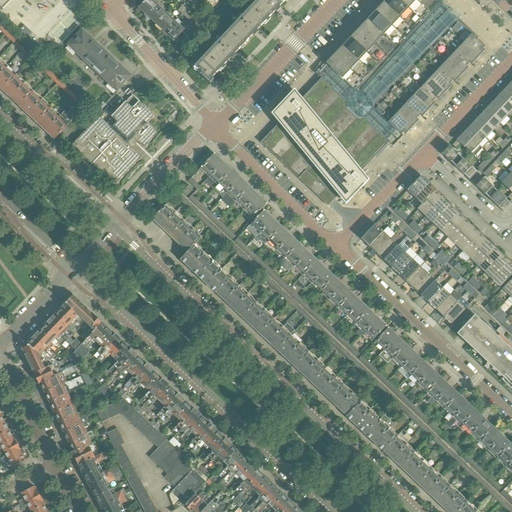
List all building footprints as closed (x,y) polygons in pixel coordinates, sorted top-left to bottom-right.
[(158,5),(162,0),(145,0),(138,8),(139,8),(147,16),(158,5)] [(257,0),(252,6),(267,20),(275,11),(277,13),(281,8),(279,7),(284,2),(285,0),(257,0)] [(385,0),(384,2),(393,11),(405,22),(413,13),(421,4),(416,0),(385,0)] [(440,5),(435,0),(416,0),(421,4),(432,14),(440,5)] [(384,2),(367,19),(377,28),(385,19),(393,11),(384,2)] [(178,10),(182,14),(188,8),(184,4),(178,10)] [(421,4),(413,13),(424,23),(432,14),(421,4)] [(147,16),(156,25),(166,14),(158,5),(147,16)] [(342,79),(326,64),(322,68),(316,73),(322,78),(331,87),(340,95),(344,99),(348,103),(348,108),(358,117),(363,117),(372,125),(389,142),(398,132),(387,122),(377,112),(372,108),(372,102),(383,92),(391,83),(410,64),(427,47),(438,36),(455,19),(447,11),(440,5),(432,14),(424,23),(408,41),(400,50),(384,68),(376,77),(368,86),(362,93),(357,93),(342,79)] [(252,6),(229,30),(244,44),(253,35),(255,36),(258,32),(257,31),(267,20),(252,6)] [(188,8),(182,14),(191,23),(197,16),(188,8)] [(405,22),(393,11),(385,19),(408,41),(424,23),(413,13),(405,22)] [(156,25),(165,33),(175,22),(166,14),(156,25)] [(189,25),(194,29),(202,20),(197,16),(191,23),(189,25)] [(367,19),(342,46),(359,61),(367,52),(384,68),(400,50),(377,28),(367,19)] [(385,19),(377,28),(400,50),(408,41),(385,19)] [(455,19),(438,36),(446,44),(463,26),(455,19)] [(177,20),(175,22),(165,33),(173,41),(186,28),(177,20)] [(194,29),(198,33),(206,24),(202,20),(194,29)] [(206,24),(198,33),(202,37),(211,28),(206,24)] [(19,31),(27,38),(32,33),(24,26),(19,31)] [(470,33),(463,26),(446,44),(454,51),(462,42),(470,33)] [(131,76),(93,41),(82,30),(68,45),(117,91),(131,76)] [(229,30),(207,54),(221,68),(231,58),(232,60),(236,56),(235,54),(244,44),(229,30)] [(32,33),(27,38),(30,42),(36,36),(32,33)] [(485,47),(470,33),(462,42),(477,57),(479,55),(480,56),(485,51),(483,49),(485,47)] [(438,36),(427,47),(443,62),(445,60),(454,51),(446,44),(438,36)] [(10,46),(14,49),(20,43),(16,40),(13,43),(10,46)] [(462,42),(454,51),(468,65),(468,64),(469,63),(471,65),(476,60),(476,59),(477,57),(462,42)] [(19,48),(22,51),(25,48),(20,43),(14,49),(16,51),(19,48)] [(334,54),(350,70),(368,86),(376,77),(359,61),(342,46),(334,54)] [(427,47),(410,64),(426,80),(429,77),(437,69),(443,62),(427,47)] [(454,51),(445,60),(461,75),(463,73),(468,68),(466,66),(468,65),(454,51)] [(367,52),(359,61),(376,77),(384,68),(367,52)] [(221,68),(207,54),(195,66),(202,73),(201,75),(210,83),(214,79),(212,78),(221,68)] [(326,64),(342,79),(350,70),(334,54),(326,64)] [(445,60),(443,62),(437,69),(452,82),(451,82),(453,80),(455,82),(460,77),(459,76),(461,75),(445,60)] [(410,64),(391,83),(408,99),(412,95),(420,86),(426,80),(410,64)] [(0,74),(0,88),(2,90),(15,77),(6,68),(0,74)] [(437,69),(429,77),(444,92),(446,90),(447,91),(452,86),(450,84),(451,82),(452,82),(437,69)] [(350,70),(342,79),(357,93),(362,93),(368,86),(350,70)] [(68,82),(79,93),(86,84),(76,74),(68,82)] [(2,90),(11,98),(23,85),(15,77),(2,90)] [(429,77),(426,80),(420,86),(435,100),(436,98),(438,100),(443,94),(444,92),(429,77)] [(322,78),(302,99),(310,108),(331,87),(322,78)] [(392,109),(396,112),(404,104),(408,99),(391,83),(383,92),(390,99),(396,105),(392,109)] [(11,98),(19,106),(32,93),(23,85),(11,98)] [(420,86),(412,95),(428,110),(429,108),(430,109),(435,103),(433,101),(435,100),(420,86)] [(340,95),(331,87),(310,108),(318,118),(340,95)] [(511,92),(506,88),(499,95),(511,107),(511,92)] [(361,171),(346,152),(318,118),(310,108),(302,99),(294,90),(271,114),(279,123),(260,143),(328,206),(338,195),(346,205),(369,180),(361,171)] [(372,108),(377,112),(390,99),(383,92),(372,102),(372,108)] [(19,106),(28,115),(41,101),(32,93),(19,106)] [(158,133),(149,124),(148,123),(153,118),(151,116),(152,114),(132,95),(106,123),(99,116),(72,145),(82,155),(77,161),(92,175),(97,169),(115,186),(142,157),(130,146),(133,144),(134,145),(138,142),(144,148),(158,133)] [(344,99),(340,95),(318,118),(346,152),(372,125),(363,117),(358,117),(348,108),(348,103),(344,99)] [(412,95),(408,99),(404,104),(418,117),(419,117),(418,117),(420,115),(422,117),(427,112),(426,111),(428,110),(412,95)] [(511,107),(499,95),(492,103),(506,116),(511,110),(511,107)] [(28,115),(37,123),(49,110),(51,108),(47,105),(48,104),(43,99),(41,101),(28,115)] [(377,112),(387,122),(396,112),(392,109),(396,105),(390,99),(377,112)] [(492,103),(485,110),(499,124),(506,116),(492,103)] [(404,104),(396,112),(411,127),(413,125),(414,126),(419,121),(417,119),(418,117),(418,118),(418,117),(404,104)] [(37,123),(45,131),(58,118),(49,110),(37,123)] [(485,110),(478,118),(492,131),(499,124),(485,110)] [(396,112),(387,122),(398,132),(402,135),(402,134),(403,133),(405,135),(410,129),(411,127),(396,112)] [(58,118),(45,131),(54,139),(67,126),(58,118)] [(478,118),(471,125),(485,139),(492,131),(478,118)] [(389,142),(372,125),(346,152),(361,171),(389,142)] [(488,142),(485,139),(471,125),(457,140),(461,144),(474,157),(488,142)] [(507,136),(503,141),(507,145),(511,140),(507,136)] [(457,140),(452,145),(456,149),(461,144),(457,140)] [(507,145),(503,141),(499,146),(502,149),(507,145)] [(442,154),(455,167),(463,159),(449,146),(442,154)] [(506,149),(502,154),(506,158),(510,153),(506,149)] [(495,150),(481,164),(485,167),(499,153),(495,150)] [(201,167),(210,176),(223,162),(214,154),(201,167)] [(506,158),(502,154),(498,159),(501,162),(506,158)] [(463,159),(455,167),(469,180),(477,172),(463,159)] [(210,176),(219,184),(232,171),(223,162),(210,176)] [(485,167),(481,164),(477,168),(481,172),(485,167)] [(492,165),(488,169),(491,173),(496,168),(492,165)] [(491,173),(488,169),(483,174),(487,178),(491,173)] [(219,184),(228,192),(240,179),(232,171),(219,184)] [(511,178),(509,175),(502,183),(511,192),(511,178)] [(407,191),(414,198),(429,183),(421,176),(407,191)] [(476,186),(489,199),(497,191),(483,178),(476,186)] [(228,192),(237,200),(249,187),(240,179),(228,192)] [(414,198),(422,204),(436,190),(429,183),(414,198)] [(180,190),(186,196),(192,190),(186,184),(180,190)] [(237,200),(245,209),(258,195),(249,187),(237,200)] [(417,209),(425,217),(442,198),(436,192),(437,191),(436,190),(422,204),(417,209)] [(497,191),(489,199),(503,212),(511,204),(497,191)] [(258,195),(245,209),(254,217),(267,204),(258,195)] [(425,217),(432,224),(450,205),(442,198),(425,217)] [(432,224),(440,231),(457,212),(450,205),(432,224)] [(152,219),(161,227),(174,214),(165,206),(152,219)] [(393,211),(398,216),(402,211),(397,206),(393,211)] [(251,224),(260,232),(273,219),(264,211),(251,224)] [(402,211),(398,216),(403,220),(408,216),(402,211)] [(440,231),(447,238),(465,219),(457,212),(440,231)] [(161,227),(170,236),(183,223),(174,214),(161,227)] [(388,218),(392,222),(396,218),(392,214),(388,218)] [(396,218),(392,222),(396,226),(401,222),(396,218)] [(260,232),(269,241),(282,227),(273,219),(260,232)] [(447,238),(455,245),(472,227),(465,219),(447,238)] [(409,225),(413,230),(417,225),(413,221),(409,225)] [(170,236),(179,244),(191,231),(183,223),(170,236)] [(361,239),(369,247),(383,232),(375,224),(361,239)] [(417,225),(413,230),(417,234),(422,229),(417,225)] [(269,241),(278,249),(290,235),(282,227),(269,241)] [(455,245),(462,252),(480,234),(472,227),(455,245)] [(403,232),(407,236),(411,232),(407,228),(403,232)] [(179,244),(187,252),(193,246),(194,246),(200,240),(191,231),(179,244)] [(369,247),(376,254),(390,239),(383,232),(369,247)] [(411,232),(407,236),(411,240),(415,236),(411,232)] [(462,252),(470,259),(487,241),(480,234),(462,252)] [(278,249),(286,257),(299,244),(290,235),(278,249)] [(424,239),(428,244),(432,239),(428,235),(424,239)] [(376,254),(384,261),(398,246),(390,239),(376,254)] [(432,239),(428,244),(432,248),(436,243),(432,239)] [(470,259),(477,266),(495,248),(487,241),(470,259)] [(391,268),(405,253),(409,249),(402,242),(398,246),(384,261),(391,268)] [(417,246),(422,250),(426,246),(421,242),(417,246)] [(286,257),(295,265),(308,252),(299,244),(286,257)] [(180,260),(189,268),(202,254),(194,246),(193,246),(187,252),(180,260)] [(426,246),(422,250),(426,254),(430,250),(426,246)] [(477,266),(485,273),(502,255),(495,248),(477,266)] [(441,250),(437,254),(442,259),(446,254),(441,250)] [(295,265),(304,274),(316,260),(308,252),(295,265)] [(391,268),(399,275),(413,260),(405,253),(391,268)] [(189,268),(198,276),(210,262),(202,254),(189,268)] [(446,254),(442,259),(446,263),(450,258),(446,254)] [(485,273),(492,280),(510,262),(502,255),(485,273)] [(304,274),(312,282),(325,268),(316,260),(304,274)] [(399,275),(406,282),(420,267),(413,260),(399,275)] [(198,276),(206,284),(220,271),(210,262),(198,276)] [(511,264),(510,262),(492,280),(500,287),(511,274),(511,264)] [(453,267),(458,272),(462,267),(457,263),(453,267)] [(406,282),(413,289),(428,274),(420,267),(406,282)] [(462,267),(458,272),(462,276),(466,271),(462,267)] [(312,282),(321,290),(334,277),(325,268),(312,282)] [(447,274),(451,278),(456,274),(451,270),(447,274)] [(216,293),(229,280),(220,271),(206,284),(216,293)] [(413,289),(421,296),(435,281),(428,274),(413,289)] [(456,274),(451,278),(456,282),(460,278),(456,274)] [(321,290),(330,298),(342,285),(334,277),(321,290)] [(468,282),(473,286),(477,281),(472,277),(468,282)] [(511,278),(502,289),(509,296),(511,293),(511,278)] [(216,293),(225,301),(237,288),(229,280),(216,293)] [(421,296),(428,303),(443,288),(435,281),(421,296)] [(477,281),(473,286),(477,290),(481,285),(477,281)] [(462,288),(466,292),(470,288),(466,284),(462,288)] [(330,298),(338,307),(351,293),(342,285),(330,298)] [(225,301),(233,309),(246,296),(237,288),(225,301)] [(428,303),(436,310),(450,295),(443,288),(428,303)] [(470,288),(466,292),(474,300),(478,295),(470,288)] [(480,293),(484,297),(488,292),(484,288),(480,293)] [(338,307),(347,315),(360,302),(351,293),(338,307)] [(436,310),(443,317),(457,302),(450,295),(436,310)] [(85,333),(89,337),(94,331),(95,332),(103,323),(73,296),(66,303),(85,321),(84,322),(90,328),(85,333)] [(233,309),(242,317),(255,304),(246,296),(233,309)] [(347,315),(356,323),(369,310),(360,302),(347,315)] [(457,302),(443,317),(451,324),(465,309),(457,302)] [(81,325),(84,322),(85,321),(66,303),(58,311),(73,326),(77,322),(81,325)] [(242,317),(251,325),(263,312),(255,304),(242,317)] [(485,308),(492,315),(496,311),(489,304),(485,308)] [(356,323),(365,331),(377,318),(369,310),(356,323)] [(75,328),(73,326),(58,311),(50,319),(69,337),(73,334),(71,332),(75,328)] [(496,311),(492,315),(497,319),(501,315),(496,311)] [(251,325),(259,333),(272,321),(263,312),(251,325)] [(511,350),(475,315),(457,334),(503,378),(505,376),(509,379),(507,381),(511,385),(511,386),(511,350)] [(377,318),(365,331),(374,340),(386,326),(377,318)] [(73,341),(69,337),(50,319),(43,327),(55,339),(60,344),(64,340),(70,345),(73,341)] [(259,333),(268,342),(283,327),(284,326),(281,329),(272,321),(259,333)] [(507,321),(503,325),(507,329),(511,325),(507,321)] [(79,363),(98,343),(110,331),(103,323),(95,332),(94,331),(89,337),(85,340),(81,345),(73,355),(79,363)] [(51,343),(55,339),(43,327),(35,336),(54,353),(57,355),(60,352),(51,343)] [(268,342),(277,350),(293,334),(292,334),(289,337),(287,334),(288,332),(283,327),(268,342)] [(496,331),(499,334),(501,335),(505,331),(500,327),(496,331)] [(375,341),(384,350),(397,337),(388,328),(375,341)] [(94,356),(97,360),(118,337),(116,335),(115,335),(110,331),(98,343),(102,347),(94,356)] [(277,350),(286,358),(298,345),(301,342),(293,334),(277,350)] [(58,356),(54,353),(35,336),(28,343),(29,345),(51,366),(56,363),(57,363),(53,359),(54,357),(56,359),(58,356)] [(110,354),(114,358),(126,345),(121,341),(121,340),(118,337),(97,360),(101,363),(110,354)] [(384,350),(393,358),(406,345),(397,337),(384,350)] [(70,345),(76,350),(81,344),(76,339),(70,345)] [(51,366),(29,345),(27,346),(28,346),(22,349),(34,374),(51,366)] [(109,371),(113,375),(134,352),(132,350),(131,350),(126,345),(114,358),(118,362),(109,371)] [(286,358),(294,367),(307,354),(298,345),(286,358)] [(393,358),(402,366),(414,353),(406,345),(393,358)] [(60,355),(64,359),(71,355),(67,350),(60,355)] [(126,369),(130,373),(142,360),(137,356),(137,355),(134,352),(113,375),(117,378),(126,369)] [(402,366),(410,375),(423,361),(414,353),(402,366)] [(294,367),(303,375),(318,360),(314,355),(312,358),(307,354),(294,367)] [(70,357),(68,357),(73,365),(73,366),(79,363),(73,355),(70,357)] [(125,386),(129,389),(150,367),(148,365),(146,365),(142,360),(130,373),(134,377),(125,386)] [(303,375),(312,383),(325,370),(320,365),(322,363),(318,360),(303,375)] [(410,375),(419,383),(432,370),(423,361),(410,375)] [(56,363),(51,366),(34,374),(39,384),(61,373),(62,373),(59,366),(61,365),(59,362),(57,363),(56,363)] [(312,383),(320,391),(333,378),(335,376),(335,375),(336,374),(328,366),(325,370),(312,383)] [(142,384),(145,388),(157,375),(153,371),(153,369),(150,367),(129,389),(133,393),(142,384)] [(419,383),(428,391),(440,378),(432,370),(419,383)] [(66,382),(61,373),(39,384),(40,383),(45,393),(66,382)] [(82,376),(85,384),(90,382),(86,374),(82,376)] [(141,401),(144,404),(166,382),(164,380),(162,380),(157,375),(145,388),(150,392),(141,401)] [(320,391),(329,399),(342,386),(333,378),(320,391)] [(428,391),(437,399),(449,386),(440,378),(428,391)] [(66,383),(66,382),(45,393),(47,397),(46,399),(48,402),(49,403),(50,403),(70,393),(68,387),(65,388),(63,384),(66,383)] [(158,399),(161,403),(173,390),(168,386),(168,384),(166,382),(144,404),(149,408),(158,399)] [(329,399),(338,408),(351,395),(342,386),(329,399)] [(437,399),(445,408),(458,394),(449,386),(437,399)] [(157,416),(160,419),(182,397),(179,395),(178,395),(173,390),(161,403),(165,407),(157,416)] [(94,395),(98,404),(104,401),(100,392),(94,395)] [(71,393),(70,393),(50,403),(54,413),(73,404),(68,394),(71,393)] [(445,408),(454,416),(467,403),(458,394),(445,408)] [(338,408),(347,416),(359,403),(351,395),(338,408)] [(173,414),(177,418),(189,405),(184,401),(184,399),(182,397),(160,419),(164,423),(173,414)] [(118,415),(123,416),(132,407),(125,400),(124,399),(113,404),(118,415)] [(346,416),(355,425),(368,411),(359,403),(347,416),(346,416)] [(454,416),(463,424),(475,411),(467,403),(454,416)] [(78,414),(73,404),(54,413),(57,417),(56,419),(57,422),(59,422),(59,423),(78,414)] [(113,417),(118,415),(113,404),(108,407),(113,417)] [(172,431),(176,435),(198,412),(195,410),(194,410),(189,405),(177,418),(181,422),(172,431)] [(107,420),(113,417),(108,407),(102,409),(107,420)] [(123,416),(128,420),(136,411),(134,409),(132,407),(123,416)] [(102,423),(107,420),(102,409),(97,412),(102,423)] [(83,411),(78,414),(59,423),(64,432),(85,422),(88,421),(83,411)] [(128,420),(132,424),(140,415),(138,412),(136,411),(128,420)] [(355,425),(374,443),(388,429),(368,411),(355,425)] [(463,424),(471,432),(484,419),(475,411),(463,424)] [(184,434),(189,438),(205,420),(200,416),(200,414),(198,412),(176,435),(180,438),(184,434)] [(132,424),(136,428),(145,419),(141,415),(140,415),(132,424)] [(136,428),(141,432),(149,423),(145,419),(136,428)] [(471,432),(480,441),(493,427),(484,419),(471,432)] [(188,446),(192,450),(213,427),(211,424),(209,424),(205,420),(189,438),(192,441),(188,446)] [(0,434),(9,430),(6,425),(8,424),(7,421),(0,425),(0,434)] [(88,426),(85,422),(64,432),(66,437),(65,439),(67,442),(69,442),(87,434),(84,428),(88,426)] [(141,432),(145,436),(153,427),(150,424),(149,423),(141,432)] [(145,436),(149,440),(158,431),(157,430),(153,427),(145,436)] [(205,444),(209,448),(221,435),(216,430),(216,429),(213,427),(192,450),(196,453),(199,449),(200,450),(201,449),(200,449),(205,444)] [(480,441),(489,449),(502,436),(493,427),(480,441)] [(108,435),(109,438),(119,433),(117,428),(117,429),(107,434),(108,435)] [(383,452),(384,451),(397,438),(388,429),(374,443),(383,452)] [(0,444),(15,436),(14,434),(12,435),(9,430),(0,434),(0,444)] [(149,440),(154,444),(162,435),(158,431),(149,440)] [(91,432),(87,434),(69,442),(73,452),(89,445),(92,444),(89,438),(93,436),(91,432)] [(111,442),(112,443),(122,438),(119,433),(109,438),(111,442)] [(154,444),(158,448),(166,439),(162,435),(154,444)] [(204,461),(208,465),(229,442),(227,439),(225,439),(221,435),(209,448),(212,451),(204,461)] [(0,449),(2,448),(4,452),(18,445),(15,440),(16,439),(15,436),(0,444),(0,449)] [(489,449),(498,457),(510,444),(502,436),(489,449)] [(112,443),(114,448),(121,445),(124,443),(122,438),(112,443)] [(169,442),(177,450),(181,446),(173,438),(169,442)] [(384,451),(392,459),(405,446),(397,438),(384,451)] [(164,478),(175,488),(195,467),(193,465),(192,465),(190,463),(188,460),(187,459),(184,457),(182,454),(180,453),(177,450),(169,442),(166,439),(158,448),(149,458),(167,475),(164,478)] [(221,459),(225,462),(236,450),(231,445),(231,444),(229,442),(208,465),(212,468),(221,459)] [(498,457),(506,465),(511,459),(511,445),(510,444),(498,457)] [(2,463),(4,462),(23,451),(22,449),(20,450),(18,445),(4,452),(6,456),(4,457),(1,459),(2,463)] [(95,457),(89,445),(73,452),(71,453),(73,458),(74,457),(78,465),(95,457)] [(114,448),(110,449),(113,454),(114,455),(123,450),(121,445),(114,448)] [(392,459),(401,467),(414,454),(405,446),(392,459)] [(110,449),(95,457),(78,465),(84,476),(98,469),(94,462),(96,461),(99,462),(104,459),(103,458),(107,457),(113,454),(110,449)] [(184,457),(189,453),(185,449),(180,453),(182,454),(184,457)] [(123,450),(114,455),(117,460),(126,455),(123,450)] [(219,476),(223,480),(243,459),(240,456),(240,453),(236,450),(225,462),(228,466),(219,476)] [(23,451),(4,462),(5,464),(9,462),(12,467),(25,460),(22,455),(25,454),(23,451)] [(401,467),(410,475),(422,462),(414,454),(401,467)] [(126,455),(117,460),(119,465),(129,460),(126,455)] [(237,474),(241,477),(252,465),(248,461),(246,462),(243,459),(223,480),(227,484),(237,474)] [(129,460),(119,465),(122,471),(132,465),(129,460)] [(193,465),(195,467),(200,472),(203,469),(200,466),(201,465),(196,461),(193,465)] [(422,462),(410,475),(418,484),(431,471),(428,467),(422,462)] [(132,465),(122,471),(125,476),(135,471),(132,465)] [(235,491),(239,494),(259,473),(256,471),(256,469),(252,465),(241,477),(244,481),(235,491)] [(98,469),(84,476),(90,487),(119,471),(117,467),(110,471),(109,469),(103,473),(103,474),(101,475),(98,469)] [(171,493),(184,505),(195,494),(206,483),(206,482),(205,481),(207,478),(203,475),(204,475),(200,472),(195,467),(175,488),(171,493)] [(119,471),(90,487),(96,498),(109,490),(106,484),(108,483),(109,483),(115,480),(114,480),(122,476),(119,471)] [(135,471),(125,476),(128,481),(137,476),(135,471)] [(418,484),(427,492),(440,479),(431,471),(418,484)] [(253,489),(256,492),(268,480),(264,477),(262,477),(259,473),(239,494),(235,498),(232,501),(237,505),(243,499),(253,489)] [(137,476),(128,481),(131,486),(140,481),(137,476)] [(209,479),(206,482),(206,483),(212,488),(215,485),(209,479)] [(427,492),(436,500),(449,487),(440,479),(427,492)] [(243,511),(253,511),(255,510),(275,489),(272,486),(272,484),(268,480),(256,492),(261,496),(249,508),(246,505),(241,510),(243,511)] [(140,481),(131,486),(133,491),(143,486),(140,481)] [(18,502),(20,505),(40,495),(36,488),(35,489),(34,486),(21,493),(25,500),(23,502),(22,500),(18,502)] [(143,486),(133,491),(136,497),(146,491),(143,486)] [(436,500),(444,508),(457,495),(449,487),(436,500)] [(487,491),(492,496),(495,493),(490,488),(487,491)] [(109,490),(96,498),(101,508),(130,492),(129,489),(121,493),(121,491),(115,494),(114,495),(113,496),(109,490)] [(260,511),(269,504),(272,507),(284,495),(280,492),(278,492),(275,489),(255,510),(257,511),(260,511)] [(146,491),(136,497),(139,502),(149,496),(146,491)] [(130,492),(101,508),(103,511),(120,511),(121,511),(118,505),(119,504),(120,505),(127,501),(126,500),(132,496),(130,492)] [(184,505),(190,511),(206,495),(203,492),(198,497),(195,494),(184,505)] [(27,504),(31,511),(44,504),(43,502),(44,502),(40,495),(20,505),(23,509),(26,507),(25,506),(27,504)] [(190,511),(191,511),(201,511),(208,506),(204,503),(209,497),(206,495),(190,511)] [(276,511),(283,511),(291,504),(288,501),(288,499),(284,495),(272,507),(277,511),(276,511)] [(444,508),(448,511),(457,511),(466,504),(457,495),(444,508)] [(149,496),(139,502),(142,507),(151,501),(149,496)] [(151,501),(142,507),(144,511),(154,507),(151,501)] [(208,506),(201,511),(212,511),(221,503),(218,501),(215,504),(212,501),(208,506)] [(212,511),(224,511),(221,509),(224,506),(221,503),(212,511)]
